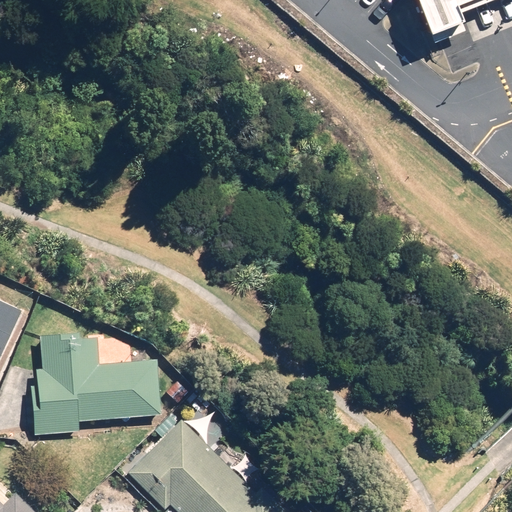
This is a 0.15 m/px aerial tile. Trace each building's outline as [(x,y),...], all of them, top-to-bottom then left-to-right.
[(511,0),(400,0),(418,44),(511,6),(511,0)] [(0,354),(21,309),(0,299),(0,354)] [(78,421),(160,414),(156,358),(99,363),(97,335),(79,336),(79,331),(39,334),(42,368),(35,369),(37,385),(30,386),(34,434),(79,430),(78,421)] [(255,493),(181,419),(127,472),(164,509),(170,503),(178,511),(286,511),(261,487),(255,493)] [(0,511),(34,511),(15,492),(3,504),(0,501),(0,511)]
